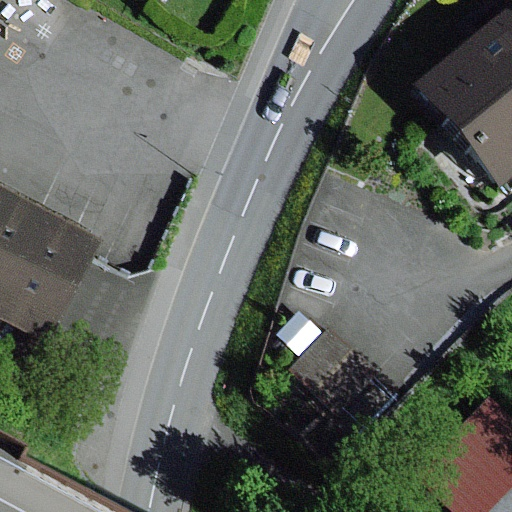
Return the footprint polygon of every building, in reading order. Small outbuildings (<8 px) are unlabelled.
[(511,7),(407,91),(491,196),(511,179),(511,7)] [(33,220),(0,201),(0,332),(38,353),(92,252),(33,220)] [(296,359),(319,335),(296,313),(273,337),(296,359)] [(327,331),(286,372),(333,418),(374,377),(349,352),(327,331)] [(490,511),(511,488),(511,427),(485,402),(412,481),(445,511),(490,511)]
